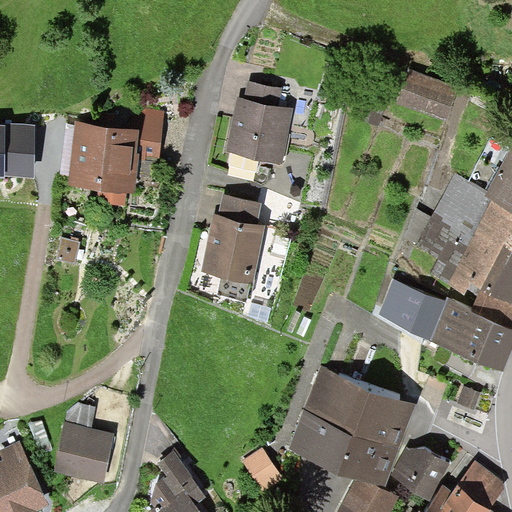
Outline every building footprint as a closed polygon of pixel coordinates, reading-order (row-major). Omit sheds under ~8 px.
[(458,87),(408,69),(397,101),(446,119),(458,87)] [(244,98),(279,105),(282,88),(247,81),(244,98)] [(237,97),(226,152),(283,164),(294,109),(279,105),(244,98),(237,97)] [(387,107),(370,100),(362,120),(378,127),(387,107)] [(132,117),(130,128),(140,129),(137,153),(140,154),(139,160),(160,162),(164,111),(146,108),(132,117)] [(69,175),(68,186),(98,190),(96,202),(124,205),(126,193),(135,194),(139,160),(140,154),(137,153),(140,129),(130,128),(76,122),(75,125),(69,175)] [(6,125),(0,124),(0,177),(5,177),(4,176),(34,179),(35,125),(22,123),(6,123),(6,125)] [(69,175),(75,125),(66,124),(60,174),(69,175)] [(511,143),(486,190),(484,194),(511,209),(511,143)] [(511,209),(484,194),(486,190),(455,172),(416,245),(439,258),(430,272),(464,296),(467,288),(477,295),(480,289),(511,303),(511,209)] [(223,195),(219,215),(258,223),(262,203),(223,195)] [(214,214),(202,272),(254,283),(265,225),(258,223),(219,215),(214,214)] [(81,241),(62,236),(56,259),(75,264),(81,241)] [(378,315),(430,340),(447,301),(445,299),(444,301),(392,278),(378,315)] [(511,324),(511,303),(480,289),(477,295),(470,310),(511,328),(511,324)] [(470,310),(447,301),(430,340),(503,371),(511,349),(511,328),(470,310)] [(417,405),(321,368),(290,449),(385,486),(417,405)] [(67,411),(66,422),(92,428),(96,405),(79,402),(67,411)] [(104,483),(115,433),(92,428),(66,422),(64,422),(54,472),(104,483)] [(0,452),(3,460),(0,461),(0,511),(37,511),(37,510),(49,505),(20,441),(0,449),(0,452)] [(284,478),(263,447),(243,460),(264,492),(284,478)] [(407,448),(392,475),(430,501),(451,462),(426,448),(410,450),(407,448)] [(173,474),(196,505),(207,497),(192,477),(193,476),(174,451),(158,463),(169,477),(173,474)] [(476,460),(458,486),(489,509),(505,483),(476,460)] [(158,507),(149,511),(201,511),(196,505),(173,474),(169,477),(156,484),(152,499),(158,507)] [(390,511),(399,496),(356,478),(337,511),(390,511)] [(453,491),(444,485),(424,511),(493,511),(489,509),(458,486),(457,485),(453,491)]
